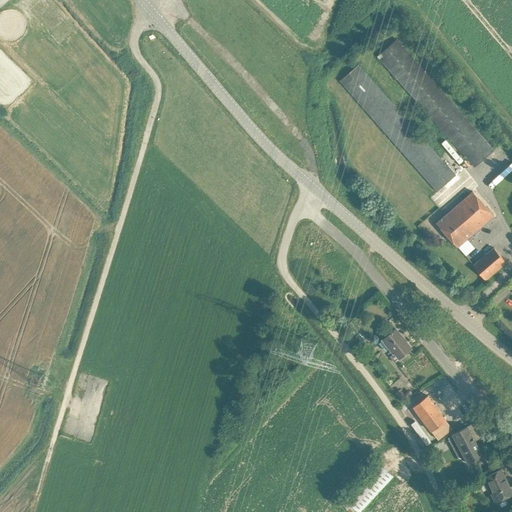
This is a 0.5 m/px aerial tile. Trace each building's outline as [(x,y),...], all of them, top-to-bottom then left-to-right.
[(475,167),(494,150),(397,40),(378,56),(475,167)] [(437,191),(455,175),(358,65),(340,81),(437,191)] [(458,247),(465,241),(494,215),(472,191),(436,223),(458,247)] [(485,281),(493,274),(507,264),(495,248),(473,265),(485,281)] [(360,302),(374,291),(348,260),(334,272),(356,298),(360,302)] [(411,348),(396,329),(379,343),(385,351),(390,347),(394,353),(390,357),(394,362),(411,348)] [(55,368),(54,373),(64,376),(65,371),(55,368)] [(404,400),(409,396),(400,383),(395,387),(404,400)] [(428,396),(413,406),(431,431),(446,420),(428,396)] [(468,464),(483,456),(467,426),(452,434),(453,435),(449,438),(460,460),(465,458),(468,464)] [(343,497),(338,502),(348,511),(360,511),(387,484),(394,477),(389,472),(378,462),(344,498),(343,497)] [(450,462),(439,468),(450,489),(452,488),(461,484),(450,462)] [(511,492),(501,469),(486,476),(493,491),(490,492),(495,502),(497,501),(511,494),(511,492)]
